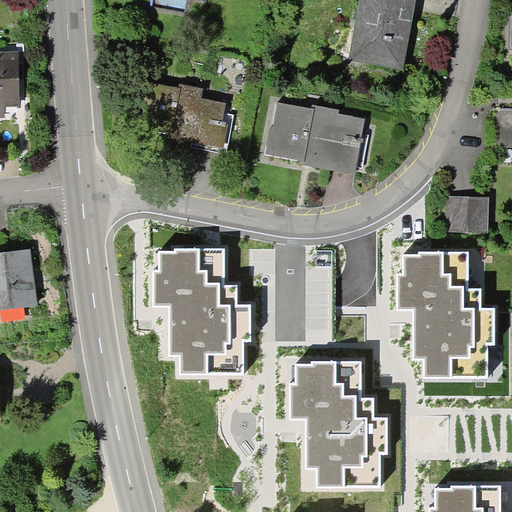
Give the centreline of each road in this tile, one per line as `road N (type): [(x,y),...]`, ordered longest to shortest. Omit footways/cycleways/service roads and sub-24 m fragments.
road 1 (residential): [(80,186),(324,226),(383,210),(416,182),(444,136),(468,76),(479,0)]
road 2 (tertiary): [(80,186),(102,354),(137,511)]
road 3 (tertiary): [(67,0),(80,186)]
